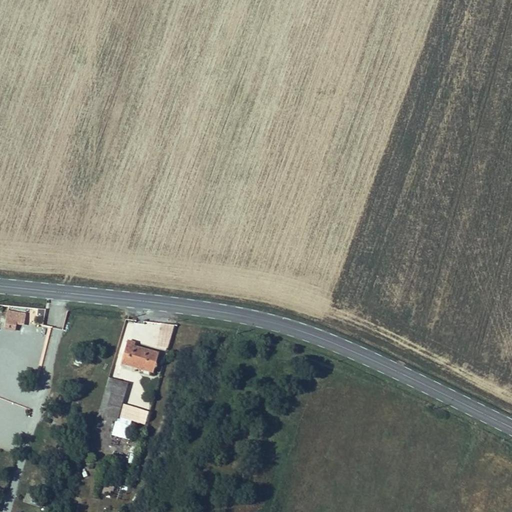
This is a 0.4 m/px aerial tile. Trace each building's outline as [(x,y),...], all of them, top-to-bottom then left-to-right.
[(24,324),(25,312),(5,311),(4,329),(15,330),(16,323),(24,324)] [(127,341),(120,364),(153,373),(158,354),(134,347),(135,344),(127,341)] [(116,380),(109,378),(99,412),(106,414),(116,380)] [(128,384),(116,380),(106,414),(118,417),(128,384)] [(115,422),(112,435),(131,441),(135,427),(115,422)]
